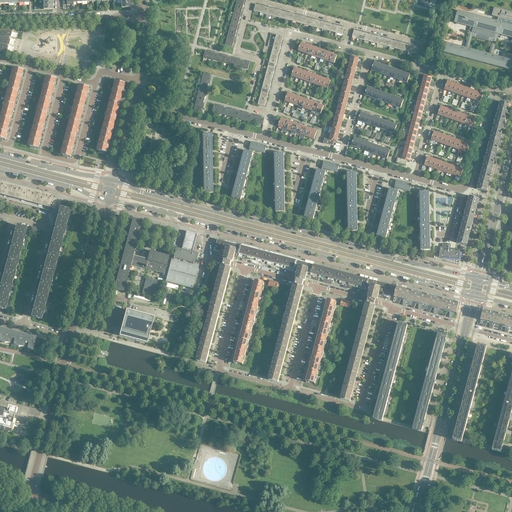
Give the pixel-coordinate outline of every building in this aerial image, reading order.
[(260,13),(262,5),(260,4),(260,5),(255,4),(254,11),(260,13)] [(241,12),(242,8),(236,7),(234,13),(242,15),(243,13),(241,12)] [(273,16),(275,8),(273,7),(272,9),(268,8),(266,14),(273,16)] [(279,18),(281,11),(277,10),(277,9),(275,8),(273,16),(279,18)] [(444,43),(442,52),(511,70),(511,64),(511,61),(492,56),(493,53),(498,34),(511,37),(511,12),(495,8),(493,17),(498,18),(497,22),(458,11),(455,23),(471,27),(465,49),(444,43)] [(285,19),(287,11),(285,11),(285,12),(281,11),(279,18),(285,19)] [(298,23),(300,15),(298,14),(297,15),(293,14),(292,21),(298,23)] [(304,24),(306,18),(302,17),(302,15),(300,15),(298,23),(304,24)] [(311,26),(313,18),(310,17),(310,19),(306,18),(304,24),(311,26)] [(317,28),(319,21),(315,20),(315,19),(313,18),(311,26),(317,28)] [(238,25),(239,21),(233,19),(231,26),(239,28),(239,25),(238,25)] [(323,29),(325,21),(323,21),(323,22),(319,21),(317,28),(323,29)] [(336,33),(338,25),(336,24),(335,25),(331,24),(329,31),(336,33)] [(342,34),(344,28),(340,27),(340,25),(338,25),(336,33),(342,34)] [(0,44),(6,46),(7,45),(8,38),(10,37),(12,29),(0,29),(0,44)] [(358,39),(360,31),(358,30),(358,31),(354,30),(352,37),(358,39)] [(365,40),(366,34),(362,33),(363,31),(360,31),(358,39),(365,40)] [(235,38),(236,34),(229,32),(228,38),(235,40),(236,38),(235,38)] [(371,42),(373,34),(371,33),(370,35),(366,34),(365,40),(371,42)] [(282,41),(283,37),(277,35),(275,42),(283,44),(283,41),(282,41)] [(384,45),(386,37),(383,37),(383,38),(379,37),(377,44),(384,45)] [(390,47),(392,40),(388,39),(388,38),(386,37),(384,45),(390,47)] [(232,47),(233,42),(235,43),(235,40),(228,38),(226,45),(232,47)] [(396,49),(398,41),(396,40),(396,41),(392,40),(390,47),(396,49)] [(282,46),(283,44),(275,42),(273,48),(280,50),(281,46),(282,46)] [(409,52),(411,44),(409,43),(408,45),(404,44),(403,50),(409,52)] [(415,54),(417,47),(413,46),(413,45),(411,44),(409,52),(415,54)] [(279,54),(280,50),(273,48),(272,54),(279,56),(280,54),(279,54)] [(210,59),(212,51),(210,51),(209,52),(205,51),(203,58),(210,59)] [(222,63),(225,55),(222,54),(222,56),(218,55),(216,61),(222,63)] [(279,59),(279,56),(272,54),(270,61),(276,62),(277,58),(279,59)] [(229,64),(230,58),(227,57),(227,55),(225,55),(222,63),(229,64)] [(357,64),(359,58),(351,56),(350,62),(357,64)] [(235,66),(237,58),(235,58),(234,59),(230,58),(229,64),(235,66)] [(241,68),(243,61),(239,60),(239,59),(237,58),(235,66),(241,68)] [(248,69),(250,62),(247,61),(247,62),(243,61),(241,68),(248,69)] [(275,66),(276,62),(270,61),(268,67),(276,69),(277,67),(275,66)] [(21,76),(23,70),(21,70),(21,68),(16,67),(15,68),(13,68),(10,82),(19,84),(20,79),(21,79),(22,76),(21,76)] [(275,71),(276,69),(268,67),(267,73),(273,75),(274,71),(275,71)] [(209,78),(210,74),(204,73),(202,79),(210,81),(210,79),(209,78)] [(272,79),(273,75),(267,73),(265,80),(273,82),(273,79),(272,79)] [(54,84),(55,79),(54,78),(54,77),(49,76),(48,77),(46,76),(42,90),(52,93),(53,88),(54,88),(54,84)] [(430,84),(432,78),(424,76),(423,82),(430,84)] [(123,89),(124,83),(122,83),(122,81),(117,80),(116,81),(115,81),(111,95),(120,97),(122,91),(122,92),(123,89)] [(272,84),(273,82),(265,80),(263,86),(270,88),(271,84),(272,84)] [(17,93),(18,90),(18,89),(19,84),(10,82),(6,95),(15,98),(17,93)] [(87,93),(88,87),(86,87),(86,86),(81,84),(80,85),(79,85),(75,99),(84,102),(86,96),(87,93)] [(206,91),(207,87),(200,85),(199,92),(206,94),(207,91),(206,91)] [(269,92),(270,88),(263,86),(262,92),(269,94),(270,92),(269,92)] [(50,102),(51,98),(50,98),(52,93),(42,90),(39,104),(48,107),(49,101),(50,102)] [(206,96),(206,94),(199,92),(197,98),(203,100),(204,96),(206,96)] [(14,107),(14,103),(15,98),(6,95),(2,109),(12,112),(13,107),(14,107)] [(119,103),(120,97),(111,95),(107,109),(117,111),(118,105),(119,105),(119,103)] [(202,104),(203,100),(197,98),(195,104),(203,106),(204,104),(202,104)] [(82,110),(83,107),(84,102),(75,99),(71,113),(81,115),(82,110)] [(265,104),(266,100),(260,99),(258,105),(266,107),(267,105),(265,104)] [(508,109),(510,104),(508,104),(507,103),(506,104),(500,102),(498,109),(508,112),(508,110),(509,110),(509,109),(508,109)] [(46,115),(47,112),(48,107),(39,104),(35,118),(44,121),(46,115)] [(200,112),(201,108),(202,109),(203,106),(195,104),(194,111),(200,112)] [(219,113),(221,105),(218,105),(218,106),(214,105),(212,111),(219,113)] [(225,115),(227,108),(223,107),(223,106),(221,105),(219,113),(225,115)] [(231,117),(233,109),(231,108),(231,109),(227,108),(225,115),(231,117)] [(10,121),(11,117),(10,117),(12,112),(2,109),(0,117),(0,123),(8,126),(9,120),(10,121)] [(115,117),(117,111),(107,109),(104,122),(113,125),(115,119),(116,117),(115,117)] [(507,115),(508,114),(507,113),(508,112),(498,109),(496,116),(506,119),(507,115)] [(244,120),(246,112),(244,111),(243,113),(239,112),(237,118),(244,120)] [(250,122),(252,115),(248,114),(248,113),(246,112),(244,120),(250,122)] [(79,124),(80,121),(79,121),(81,115),(71,113),(68,127),(77,129),(78,124),(79,124)] [(256,123),(258,115),(256,115),(256,116),(252,115),(250,122),(256,123)] [(263,125),(265,118),(260,117),(261,116),(258,115),(256,123),(263,125)] [(505,123),(506,119),(496,116),(494,124),(504,126),(504,125),(505,125),(505,123)] [(43,129),(43,126),(44,121),(35,118),(31,132),(41,134),(42,129),(43,129)] [(112,131),(113,125),(104,122),(100,136),(110,139),(111,133),(112,131)] [(6,134),(7,131),(8,126),(0,123),(0,140),(2,141),(2,139),(4,140),(6,134)] [(503,130),(504,128),(503,128),(504,126),(494,124),(492,131),(502,134),(503,130)] [(75,138),(76,134),(77,129),(68,127),(64,141),(73,143),(75,138)] [(501,138),(502,134),(492,131),(490,138),(500,141),(500,139),(501,139),(501,138)] [(39,143),(40,140),(39,140),(41,134),(31,132),(28,146),(29,146),(29,148),(34,149),(35,148),(37,148),(38,143),(39,143)] [(337,142),(338,136),(331,134),(329,140),(334,141),(337,142)] [(211,144),(211,139),(211,135),(202,135),(202,144),(211,144)] [(108,147),(108,145),(110,139),(100,136),(96,150),(98,151),(98,152),(103,154),(104,152),(106,153),(107,147),(108,147)] [(500,144),(500,143),(500,142),(500,141),(490,138),(488,145),(498,148),(499,144),(500,144)] [(72,152),(72,148),(73,143),(64,141),(60,155),(62,155),(62,157),(67,158),(68,157),(70,157),(71,152),(72,152)] [(257,151),(259,144),(251,142),(249,149),(249,152),(253,153),(253,150),(257,151)] [(212,160),(211,144),(202,144),(203,160),(212,160)] [(264,153),(267,146),(259,144),(257,151),(264,153)] [(497,152),(498,148),(488,145),(487,153),(496,155),(497,154),(497,152)] [(253,153),(249,152),(244,151),(240,166),(249,169),(253,153)] [(410,161),(411,155),(404,153),(402,159),(407,161),(410,161)] [(496,159),(496,157),(496,155),(487,153),(485,160),(494,163),(495,158),(496,159)] [(284,163),(284,158),(284,154),(275,154),(275,163),(284,163)] [(212,176),(212,160),(203,160),(203,177),(212,176)] [(493,167),(494,164),(494,163),(485,160),(483,167),(492,170),(493,168),(494,167),(493,167)] [(329,170),(331,163),(324,161),(322,168),(321,171),(325,172),(326,169),(329,170)] [(284,179),(284,163),(275,163),(275,180),(284,179)] [(338,171),(339,165),(331,163),(329,170),(337,172),(338,171)] [(245,184),(249,169),(240,166),(236,182),(245,184)] [(492,173),(492,172),(492,171),(492,170),(483,167),(481,174),(490,177),(491,173),(492,173)] [(322,188),(326,172),(325,172),(321,171),(317,170),(313,186),(322,188)] [(357,182),(356,177),(356,173),(347,173),(347,183),(357,182)] [(489,181),(490,177),(481,174),(479,182),(488,184),(489,183),(490,181),(489,181)] [(212,193),(212,176),(203,177),(203,193),(212,193)] [(285,196),(284,179),(275,180),(275,196),(285,196)] [(402,189),(404,182),(396,180),(394,187),(395,187),(394,190),(398,191),(398,188),(402,189)] [(241,200),(245,184),(236,182),(232,198),(241,200)] [(357,199),(357,182),(347,183),(348,199),(357,199)] [(410,191),(412,184),(404,182),(402,189),(410,191)] [(488,188),(489,186),(488,186),(488,184),(479,182),(477,189),(483,191),(485,192),(485,191),(487,192),(488,187),(488,188)] [(0,197),(13,201),(16,188),(0,184),(0,197)] [(317,204),(322,188),(313,186),(308,201),(317,204)] [(57,199),(51,198),(51,197),(16,188),(13,201),(44,209),(44,207),(48,208),(48,207),(54,209),(57,199)] [(398,191),(394,190),(389,189),(385,205),(394,207),(398,191)] [(429,201),(429,196),(429,192),(420,192),(420,202),(429,201)] [(285,212),(285,196),(275,196),(276,212),(285,212)] [(477,206),(478,205),(479,202),(480,200),(479,200),(479,199),(469,196),(468,200),(468,203),(467,205),(466,209),(465,212),(476,215),(477,209),(477,208),(477,206)] [(357,215),(357,199),(348,199),(348,215),(357,215)] [(313,219),(317,204),(308,201),(304,217),(313,219)] [(429,218),(429,201),(420,202),(420,218),(429,218)] [(390,223),(394,207),(385,205),(381,220),(390,223)] [(66,225),(70,211),(60,208),(58,214),(59,214),(59,217),(58,216),(56,222),(66,225)] [(472,224),(473,221),(474,221),(476,215),(465,212),(464,215),(463,219),(463,221),(462,224),(461,227),(472,230),(473,224),(472,224)] [(357,231),(357,215),(348,215),(348,231),(357,231)] [(430,234),(429,218),(420,218),(420,234),(430,234)] [(123,291),(130,266),(144,270),(145,269),(165,274),(169,256),(149,251),(147,259),(133,256),(142,222),(132,219),(128,237),(126,236),(125,240),(127,240),(119,269),(118,269),(117,273),(118,273),(114,289),(123,291)] [(386,239),(390,223),(381,220),(377,236),(386,239)] [(63,238),(66,225),(56,222),(55,228),(56,228),(55,230),(54,230),(53,236),(63,238)] [(23,242),(26,228),(17,226),(15,232),(16,232),(16,234),(15,234),(13,239),(23,242)] [(468,239),(469,236),(470,236),(472,230),(461,227),(460,231),(459,234),(459,236),(458,239),(457,243),(467,246),(467,245),(468,245),(468,243),(469,240),(468,239)] [(197,235),(186,232),(181,249),(192,252),(197,235)] [(430,250),(430,234),(420,234),(421,250),(430,250)] [(59,252),(63,238),(53,236),(51,241),(52,242),(52,244),(51,243),(49,249),(59,252)] [(19,256),(23,242),(13,239),(12,245),(13,245),(12,248),(11,247),(9,253),(19,256)] [(221,252),(224,241),(224,242),(218,241),(219,240),(218,240),(217,241),(218,241),(217,246),(216,245),(215,250),(221,252)] [(239,255),(241,246),(240,246),(233,244),(232,244),(225,242),(224,241),(221,252),(221,255),(225,256),(227,247),(236,250),(235,254),(239,255)] [(459,260),(460,250),(450,249),(450,244),(442,244),(442,248),(440,247),(439,257),(444,258),(459,260)] [(276,267),(279,256),(269,253),(241,246),(239,255),(238,257),(242,258),(247,259),(251,260),(260,263),(264,264),(265,262),(266,262),(268,262),(267,264),(272,266),(276,267)] [(231,265),(231,262),(233,262),(233,260),(233,259),(238,260),(238,257),(239,255),(235,254),(236,250),(227,247),(225,256),(224,260),(225,260),(224,263),(223,266),(222,266),(218,280),(227,282),(231,268),(230,268),(231,265)] [(195,263),(197,254),(176,248),(174,257),(172,257),(171,258),(177,260),(177,258),(181,259),(181,261),(198,265),(199,264),(195,263)] [(55,265),(59,252),(49,249),(48,254),(48,255),(49,255),(48,257),(47,257),(46,263),(55,265)] [(16,269),(19,256),(9,253),(8,259),(9,259),(8,261),(7,261),(6,267),(16,269)] [(294,269),(296,260),(288,258),(279,256),(276,267),(281,268),(285,269),(289,270),(294,271),(294,269)] [(192,289),(198,268),(198,265),(181,261),(181,259),(177,258),(177,260),(171,258),(165,282),(180,286),(192,289)] [(303,268),(305,263),(304,263),(297,261),(296,260),(294,269),(298,270),(299,267),(303,268)] [(52,279),(55,265),(46,263),(44,268),(45,269),(45,271),(44,270),(42,276),(52,279)] [(310,276),(313,265),(312,265),(305,263),(303,268),(308,269),(306,275),(310,276)] [(12,283),(16,269),(6,267),(4,272),(5,272),(5,275),(4,274),(2,280),(12,283)] [(303,284),(304,281),(305,281),(306,275),(308,269),(303,268),(299,267),(298,270),(296,276),(296,279),(297,279),(296,282),(295,285),(294,285),(291,299),(299,301),(303,287),(302,287),(303,284)] [(357,288),(360,277),(343,273),(330,269),(322,267),(319,278),(323,279),(332,282),(337,283),(337,281),(340,281),(339,283),(344,285),(343,288),(351,290),(352,287),(356,288),(357,288)] [(48,292),(52,279),(42,276),(41,282),(42,282),(41,284),(40,284),(38,290),(48,292)] [(365,290),(368,280),(360,277),(357,288),(361,289),(365,290)] [(159,292),(160,286),(157,285),(158,281),(146,278),(142,294),(154,297),(155,291),(159,292)] [(0,293),(9,296),(12,283),(2,280),(1,286),(2,286),(1,288),(0,288),(0,293)] [(224,295),(227,282),(218,280),(215,293),(224,295)] [(369,294),(371,286),(375,287),(377,282),(376,282),(369,280),(368,280),(365,290),(365,293),(369,294)] [(261,295),(264,283),(256,281),(253,293),(261,295)] [(390,292),(390,291),(391,287),(392,287),(392,286),(391,285),(391,286),(386,285),(386,284),(385,284),(381,283),(380,288),(378,297),(388,300),(390,292)] [(375,303),(376,300),(377,300),(378,297),(380,288),(375,287),(371,286),(369,294),(368,298),(369,298),(368,301),(367,304),(366,304),(362,318),(371,320),(375,306),(374,306),(375,303)] [(402,299),(405,290),(403,289),(402,288),(401,288),(400,288),(397,287),(394,297),(398,298),(401,299),(402,299)] [(410,301),(413,291),(409,290),(408,289),(408,290),(408,289),(406,290),(405,290),(402,299),(403,299),(406,300),(410,301)] [(45,306),(48,292),(38,290),(37,295),(38,296),(37,298),(36,298),(35,303),(45,306)] [(417,303),(420,294),(419,293),(417,292),(413,291),(410,301),(413,302),(416,303),(417,303)] [(0,308),(5,310),(9,296),(0,293),(0,308)] [(220,309),(224,295),(215,293),(211,307),(220,309)] [(258,306),(261,295),(253,293),(249,304),(258,306)] [(425,305),(428,295),(424,294),(424,293),(421,294),(420,294),(417,303),(419,304),(422,304),(425,305)] [(433,307),(435,298),(434,297),(433,296),(432,296),(428,295),(425,305),(429,306),(432,307),(433,307)] [(441,309),(444,299),(440,298),(439,298),(439,297),(437,298),(435,298),(433,307),(434,308),(437,308),(441,309)] [(296,315),(299,301),(291,299),(287,312),(296,315)] [(448,311),(451,302),(450,301),(448,300),(447,300),(444,299),(441,309),(444,310),(447,311),(448,311)] [(333,314),(336,302),(328,300),(325,312),(333,314)] [(457,313),(459,305),(460,305),(460,303),(458,303),(455,302),(452,302),(451,302),(448,311),(449,312),(453,313),(456,314),(456,313),(457,313)] [(41,319),(45,306),(35,303),(33,309),(34,309),(34,311),(33,311),(31,317),(41,319)] [(255,318),(258,306),(249,304),(246,316),(255,318)] [(217,323),(220,309),(211,307),(208,320),(217,323)] [(489,322),(491,312),(490,312),(488,310),(488,311),(488,310),(487,311),(485,310),(482,309),(482,311),(480,319),(481,320),(484,321),(488,322),(489,322)] [(154,317),(127,310),(126,310),(121,327),(119,336),(136,340),(147,343),(147,342),(149,334),(154,317)] [(292,328),(296,315),(287,312),(283,326),(292,328)] [(330,325),(333,314),(325,312),(322,323),(330,325)] [(496,324),(499,314),(495,313),(495,312),(492,313),(491,312),(489,322),(490,322),(493,323),(496,324)] [(504,326),(507,317),(505,316),(504,314),(503,315),(499,314),(496,324),(500,325),(503,326),(504,326)] [(252,330),(255,318),(246,316),(243,327),(252,330)] [(368,334),(371,321),(371,320),(362,318),(359,331),(368,334)] [(213,336),(217,323),(208,320),(204,334),(213,336)] [(327,337),(330,325),(322,323),(318,335),(327,337)] [(403,340),(407,328),(407,326),(399,323),(395,338),(403,340)] [(289,342),(292,328),(283,326),(280,339),(289,342)] [(249,341),(252,330),(243,327),(240,339),(249,341)] [(32,350),(36,337),(30,336),(27,335),(16,332),(16,333),(13,332),(13,331),(2,328),(2,329),(0,328),(0,341),(4,343),(5,343),(10,344),(11,342),(14,342),(13,344),(13,345),(13,344),(18,346),(19,347),(24,347),(25,345),(27,346),(27,348),(32,350)] [(364,347),(368,334),(359,331),(355,345),(364,347)] [(210,350),(213,336),(204,334),(201,347),(210,350)] [(443,351),(447,336),(438,334),(434,348),(443,351)] [(324,349),(327,337),(318,335),(315,346),(324,349)] [(400,353),(403,340),(395,338),(391,351),(400,353)] [(246,353),(249,341),(240,339),(237,351),(246,353)] [(285,355),(289,342),(280,339),(276,353),(285,355)] [(483,361),(487,347),(478,344),(474,359),(483,361)] [(361,361),(364,347),(355,345),(352,358),(361,361)] [(321,360),(324,349),(315,346),(312,358),(321,360)] [(207,361),(208,355),(210,350),(201,347),(197,361),(199,362),(206,363),(206,361),(207,361)] [(439,364),(443,351),(434,348),(431,362),(439,364)] [(243,365),(246,353),(237,351),(234,363),(243,365)] [(396,367),(400,353),(391,351),(388,364),(396,367)] [(282,369),(285,355),(276,353),(273,366),(282,369)] [(318,372),(321,360),(312,358),(309,370),(318,372)] [(357,374),(361,361),(352,358),(348,372),(357,374)] [(479,374),(483,361),(474,359),(470,372),(479,374)] [(438,371),(439,364),(431,362),(429,368),(438,371)] [(393,380),(396,367),(388,364),(384,378),(393,380)] [(278,383),(280,374),(282,369),(273,366),(270,378),(269,380),(278,383)] [(436,377),(438,371),(429,368),(427,375),(436,377)] [(315,384),(318,372),(309,370),(306,382),(315,384)] [(354,388),(357,374),(348,372),(345,385),(354,388)] [(476,388),(479,374),(470,372),(467,385),(476,388)] [(432,391),(436,377),(427,375),(424,388),(432,391)] [(389,393),(393,380),(384,378),(381,391),(389,393)] [(350,399),(354,388),(345,385),(342,397),(341,399),(350,402),(350,399)] [(472,401),(476,388),(467,385),(463,399),(472,401)] [(429,404),(432,391),(424,388),(420,402),(429,404)] [(386,407),(389,393),(381,391),(377,404),(386,407)] [(511,412),(511,410),(511,397),(506,396),(503,409),(511,412)] [(469,414),(472,401),(463,399),(460,412),(469,414)] [(425,417),(429,404),(420,402),(417,415),(425,417)] [(382,421),(386,407),(377,404),(373,419),(382,421)] [(15,418),(17,411),(16,410),(7,408),(6,415),(0,413),(0,428),(2,429),(2,430),(10,432),(11,432),(13,424),(14,424),(14,423),(15,423),(15,422),(15,421),(15,420),(15,419),(15,418)] [(508,425),(511,412),(503,409),(499,422),(508,425)] [(465,428),(469,414),(460,412),(456,425),(465,428)] [(422,432),(425,417),(417,415),(413,429),(422,432)] [(505,438),(508,425),(499,422),(496,436),(505,438)] [(461,442),(465,428),(456,425),(453,440),(461,442)] [(502,449),(505,438),(496,436),(493,447),(492,450),(501,453),(502,449)]
